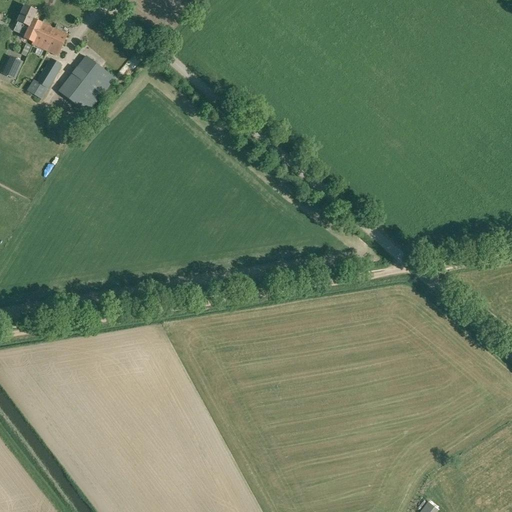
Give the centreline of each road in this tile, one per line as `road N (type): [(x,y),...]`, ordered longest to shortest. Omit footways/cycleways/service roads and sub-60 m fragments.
road 1 (tertiary): [(511,352),(101,0)]
road 2 (track): [(0,334),(511,252)]
